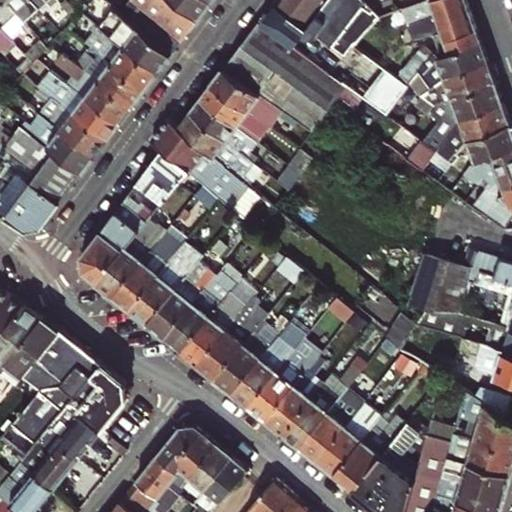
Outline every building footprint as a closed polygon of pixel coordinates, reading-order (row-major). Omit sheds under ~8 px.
[(24,23),(24,22),(3,0),(0,0),(0,25),(2,27),(12,17),(21,26),(24,23)] [(39,9),(31,0),(3,0),(24,22),(39,9)] [(60,1),(59,0),(31,0),(39,9),(49,0),(51,0),(55,4),(60,1)] [(75,17),(86,6),(80,0),(65,0),(62,3),(75,17)] [(135,0),(184,38),(199,18),(175,0),(135,0)] [(175,0),(199,18),(212,1),(210,0),(175,0)] [(384,111),(407,81),(399,74),(356,40),(345,53),(342,51),(309,26),(275,0),(224,68),(276,105),(282,109),(304,124),(313,131),(329,109),(347,85),(384,111)] [(320,11),(328,0),(275,0),(309,26),(320,11)] [(353,38),(377,8),(369,0),(328,0),(320,11),(353,38)] [(449,48),(480,37),(467,0),(417,0),(404,5),(409,19),(435,10),(449,48)] [(159,71),(171,54),(115,9),(102,27),(101,28),(159,71)] [(438,52),(449,48),(435,10),(409,19),(412,27),(427,21),(438,52)] [(342,51),(353,38),(320,11),(309,26),(342,51)] [(2,27),(11,37),(22,28),(21,26),(12,17),(2,27)] [(146,88),(159,71),(101,28),(102,27),(100,26),(86,43),(90,46),(146,88)] [(14,40),(11,37),(2,27),(0,28),(0,43),(1,43),(6,48),(14,40)] [(437,77),(444,72),(488,57),(480,37),(449,48),(438,52),(433,46),(427,55),(420,64),(437,77)] [(342,51),(345,53),(356,40),(353,38),(342,51)] [(34,63),(37,60),(48,48),(41,42),(27,55),(34,63)] [(134,105),(146,88),(90,46),(77,62),(134,105)] [(399,74),(407,81),(420,64),(427,55),(422,51),(418,47),(399,74)] [(121,121),(134,105),(77,62),(64,52),(57,62),(75,76),(70,84),(121,121)] [(433,81),(439,97),(495,77),(488,57),(444,72),(437,77),(433,81)] [(265,121),(276,105),(224,68),(214,81),(265,121)] [(109,138),(121,121),(70,84),(50,70),(45,77),(58,87),(52,95),(109,138)] [(459,114),(502,98),(495,77),(439,97),(434,99),(435,104),(430,112),(438,118),(422,140),(434,149),(443,136),(459,114)] [(253,136),(265,121),(214,81),(202,97),(238,125),(253,136)] [(96,155),(109,138),(52,95),(41,87),(36,95),(46,102),(40,112),(96,155)] [(253,136),(238,125),(202,97),(191,111),(242,149),(247,153),(249,150),(251,151),(259,141),(253,136)] [(30,113),(34,108),(20,98),(16,104),(30,113)] [(467,135),(510,120),(502,98),(459,114),(467,135)] [(0,152),(12,136),(0,128),(0,120),(9,106),(5,103),(0,111),(0,152)] [(282,109),(276,105),(265,121),(270,124),(282,109)] [(35,135),(45,123),(36,117),(40,112),(34,108),(30,113),(25,119),(21,124),(35,135)] [(238,155),(242,149),(191,111),(180,126),(246,182),(252,176),(248,172),(253,167),(238,155)] [(83,171),(96,155),(40,112),(36,117),(45,123),(35,135),(83,171)] [(249,184),(246,182),(180,126),(169,117),(152,139),(164,148),(188,169),(187,170),(230,206),(249,184)] [(492,150),(511,142),(511,126),(510,120),(467,135),(474,156),(492,150)] [(72,186),(83,171),(35,135),(21,124),(12,136),(0,152),(0,212),(7,217),(26,192),(19,187),(27,175),(37,161),(72,186)] [(291,141),(301,148),(313,131),(304,124),(291,141)] [(449,159),(457,148),(443,136),(434,149),(449,159)] [(504,183),(511,180),(511,142),(492,150),(501,173),(502,179),(504,183)] [(178,181),(187,170),(188,169),(164,148),(138,182),(162,201),(178,181)] [(449,159),(462,168),(470,158),(457,148),(449,159)] [(289,165),(301,174),(314,158),(302,149),(289,165)] [(462,168),(481,181),(487,172),(470,158),(462,168)] [(42,226),(72,186),(37,161),(27,175),(19,187),(26,192),(7,217),(26,230),(42,226)] [(511,180),(504,183),(502,179),(497,181),(487,172),(481,181),(486,185),(474,201),(507,224),(511,216),(511,180)] [(98,281),(145,222),(155,210),(162,201),(138,182),(83,255),(85,270),(98,281)] [(145,222),(151,227),(161,215),(155,210),(145,222)] [(115,295),(150,250),(142,243),(153,229),(151,227),(145,222),(98,281),(115,295)] [(150,250),(156,254),(167,240),(161,235),(150,250)] [(115,295),(132,309),(179,249),(167,240),(156,254),(150,250),(115,295)] [(132,309),(149,322),(200,258),(203,254),(186,240),(179,249),(132,309)] [(463,263),(471,265),(476,249),(468,246),(463,263)] [(511,259),(476,249),(471,265),(463,263),(425,251),(409,303),(426,309),(458,309),(462,295),(467,281),(476,284),(481,269),(511,278),(511,259)] [(149,322),(166,336),(217,272),(200,258),(149,322)] [(510,326),(511,326),(511,278),(481,269),(476,284),(482,286),(511,294),(502,323),(510,326)] [(166,336),(182,349),(234,286),(217,272),(166,336)] [(462,295),(478,300),(482,286),(476,284),(467,281),(462,295)] [(0,335),(27,301),(13,291),(13,292),(0,283),(0,335)] [(182,349),(198,363),(251,300),(234,286),(182,349)] [(327,307),(344,321),(354,309),(337,295),(327,307)] [(198,363),(216,377),(268,313),(251,300),(198,363)] [(0,371),(5,365),(11,358),(45,314),(27,301),(0,335),(0,371)] [(216,377),(232,390),(269,346),(277,335),(294,315),(278,301),(268,313),(216,377)] [(458,309),(426,309),(417,324),(460,325),(458,309)] [(502,323),(458,309),(460,325),(461,336),(504,348),(503,352),(511,354),(511,326),(510,326),(502,323)] [(406,341),(416,315),(404,310),(394,336),(406,341)] [(36,363),(41,356),(63,328),(45,314),(11,358),(28,372),(36,363)] [(76,372),(88,382),(104,362),(63,328),(41,356),(69,378),(70,379),(76,372)] [(248,403),(266,417),(318,354),(327,342),(310,328),(307,332),(303,337),(293,348),(285,359),(248,403)] [(289,345),(293,348),(303,337),(299,333),(289,345)] [(285,359),(293,348),(289,345),(277,335),(269,346),(285,359)] [(404,349),(401,347),(387,336),(381,344),(398,357),(404,349)] [(494,377),(511,381),(511,354),(503,352),(504,348),(461,336),(457,351),(478,357),(476,363),(478,366),(496,371),(494,377)] [(232,390),(248,403),(285,359),(269,346),(232,390)] [(417,369),(422,362),(404,349),(398,357),(417,369)] [(266,417),(283,432),(311,397),(301,388),(314,372),(325,359),(318,354),(266,417)] [(283,432),(300,445),(348,386),(367,362),(358,355),(339,379),(331,372),(324,380),(311,397),(283,432)] [(64,383),(69,378),(41,356),(36,363),(52,376),(43,387),(64,383)] [(23,379),(28,372),(11,358),(5,365),(23,379)] [(104,427),(130,396),(127,380),(104,362),(88,382),(76,372),(70,379),(69,378),(64,383),(43,387),(4,435),(29,455),(41,441),(72,402),(104,427)] [(466,390),(506,416),(511,395),(483,387),(451,366),(445,377),(466,390)] [(301,388),(311,397),(324,380),(314,372),(301,388)] [(300,445),(317,459),(364,399),(348,386),(300,445)] [(511,448),(511,420),(506,416),(466,390),(459,414),(479,422),(475,437),(511,448)] [(335,473),(363,437),(351,427),(361,415),(374,399),(368,394),(364,399),(317,459),(335,473)] [(80,456),(104,427),(72,402),(41,441),(54,452),(62,442),(80,456)] [(335,473),(353,488),(407,421),(396,412),(390,420),(371,444),(363,437),(335,473)] [(363,437),(371,444),(390,420),(382,413),(373,425),(363,437)] [(353,488),(382,511),(405,511),(418,467),(408,458),(400,468),(394,462),(410,441),(423,451),(428,432),(429,428),(412,414),(407,421),(353,488)] [(351,427),(363,437),(373,425),(361,415),(351,427)] [(456,425),(432,418),(429,428),(428,432),(452,439),(454,432),(456,425)] [(182,468),(175,462),(203,429),(197,424),(182,425),(158,454),(174,467),(168,476),(173,480),(177,475),(182,468)] [(454,432),(461,433),(463,426),(456,424),(456,425),(454,432)] [(192,476),(191,475),(218,442),(203,429),(175,462),(182,468),(177,475),(187,483),(192,476)] [(446,511),(434,501),(437,490),(440,480),(444,466),(448,454),(452,439),(428,432),(423,451),(418,467),(405,511),(446,511)] [(448,454),(511,472),(511,467),(511,448),(475,437),(461,433),(454,432),(452,439),(448,454)] [(25,460),(56,485),(80,456),(62,442),(54,452),(41,441),(29,455),(25,460)] [(207,488),(206,488),(234,455),(218,442),(191,475),(192,476),(187,483),(185,485),(200,496),(207,488)] [(171,503),(180,492),(169,484),(173,480),(168,476),(174,467),(158,454),(138,479),(160,495),(157,500),(161,502),(164,505),(168,501),(171,503)] [(462,480),(505,492),(511,472),(448,454),(444,466),(459,470),(466,468),(462,480)] [(207,488),(221,500),(249,467),(234,455),(206,488),(207,488)] [(0,491),(7,496),(27,511),(34,511),(56,485),(25,460),(7,482),(0,490),(0,491)] [(282,511),(298,494),(277,477),(251,507),(246,511),(282,511)] [(157,500),(160,495),(138,479),(122,499),(138,511),(153,511),(157,507),(161,502),(157,500)] [(500,508),(505,492),(462,480),(460,486),(440,480),(437,490),(500,508)] [(434,501),(446,511),(499,511),(500,508),(437,490),(434,501)] [(317,511),(298,494),(282,511),(317,511)] [(0,508),(4,511),(27,511),(7,496),(0,504),(0,508)] [(111,511),(138,511),(122,499),(111,511)]
